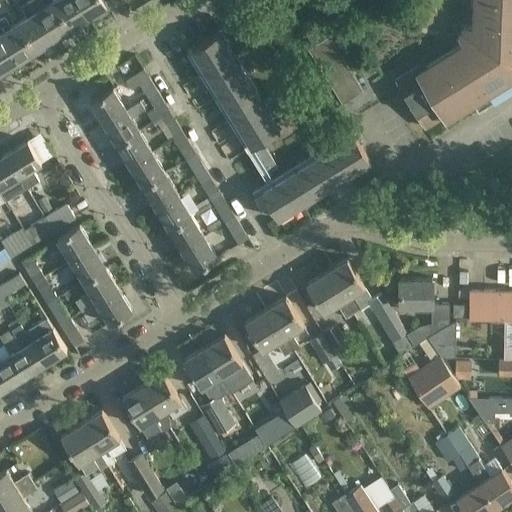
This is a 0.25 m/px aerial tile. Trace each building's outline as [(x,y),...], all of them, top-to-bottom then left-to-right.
[(46,45),(55,39),(31,0),(29,0),(22,5),(28,15),(20,20),(40,54),(48,49),(46,45)] [(43,0),(31,0),(55,39),(64,33),(67,38),(75,32),(54,0),(52,0),(46,4),(43,0)] [(54,0),(75,32),(83,27),(81,23),(90,18),(79,0),(54,0)] [(79,0),(90,18),(99,12),(102,16),(111,11),(104,0),(79,0)] [(313,0),(291,0),(292,8),(314,8),(313,0)] [(415,67),(396,79),(425,127),(444,116),(446,120),(469,106),(473,113),(474,112),(473,111),(478,109),(479,111),(480,110),(496,100),(510,92),(511,91),(506,83),(511,79),(511,71),(511,0),(474,0),(473,26),(465,25),(464,32),(459,35),(463,43),(428,65),(418,71),(415,67)] [(5,15),(0,18),(0,27),(20,60),(29,55),(32,59),(40,54),(20,20),(12,25),(5,15)] [(20,60),(0,27),(0,68),(5,76),(14,70),(11,66),(20,60)] [(220,31),(188,51),(194,62),(199,59),(207,71),(202,74),(208,85),(213,82),(221,94),(216,97),(222,107),(227,104),(235,116),(230,120),(236,130),(241,127),(249,139),(244,142),(248,149),(281,129),(220,31)] [(343,103),(357,94),(364,90),(331,35),(309,48),(343,103)] [(140,83),(147,95),(157,88),(145,68),(126,79),(132,88),(140,83)] [(105,121),(127,108),(114,87),(92,100),(105,121)] [(170,109),(157,88),(147,95),(155,107),(147,112),(152,120),(170,109)] [(140,99),(127,108),(105,121),(118,143),(140,129),(132,115),(145,107),(140,99)] [(158,130),(166,126),(173,137),(183,131),(170,109),(152,120),(158,130)] [(260,184),(253,189),(264,208),(271,204),(279,218),(372,161),(352,128),(341,134),(344,140),(332,147),(329,142),(318,149),(321,154),(309,161),(306,156),(295,163),(298,168),(286,175),(283,170),(272,177),(276,182),(263,189),(260,184)] [(153,150),(140,129),(118,143),(131,164),(153,150)] [(173,137),(186,158),(196,152),(183,131),(173,137)] [(29,139),(7,153),(28,186),(39,179),(33,168),(42,161),(29,139)] [(252,154),(265,175),(278,166),(266,146),(252,154)] [(144,185),(166,171),(153,150),(131,164),(144,185)] [(209,173),(196,152),(186,158),(199,179),(209,173)] [(7,153),(0,156),(0,188),(7,199),(28,186),(7,153)] [(179,192),(166,171),(144,185),(157,206),(179,192)] [(209,173),(199,179),(212,200),(222,194),(209,173)] [(192,213),(179,192),(157,206),(170,227),(192,213)] [(38,199),(45,211),(52,207),(45,194),(38,199)] [(225,222),(236,215),(222,194),(212,200),(225,222)] [(46,215),(47,216),(55,229),(58,227),(76,217),(68,202),(46,215)] [(205,234),(192,213),(170,227),(183,248),(205,234)] [(236,215),(225,222),(238,243),(249,237),(236,215)] [(33,242),(55,229),(47,216),(25,229),(33,242)] [(71,259),(94,245),(80,223),(58,237),(71,259)] [(23,226),(2,238),(13,255),(33,242),(25,229),(24,229),(23,226)] [(218,256),(205,234),(183,248),(196,269),(218,256)] [(0,239),(4,246),(0,248),(0,262),(13,255),(2,238),(0,239)] [(84,280),(107,266),(94,245),(71,259),(84,280)] [(22,260),(35,281),(45,275),(32,254),(22,260)] [(366,286),(359,274),(348,257),(328,270),(354,312),(369,303),(391,341),(393,340),(400,354),(414,345),(407,333),(408,332),(382,291),(372,297),(365,287),(366,286)] [(82,310),(97,301),(120,287),(107,266),(84,280),(91,290),(76,300),(82,310)] [(354,312),(328,270),(307,283),(325,312),(338,304),(346,317),(354,312)] [(0,284),(0,286),(6,296),(26,283),(20,273),(0,284)] [(58,296),(45,275),(35,281),(48,302),(58,296)] [(407,333),(414,345),(428,335),(450,320),(450,303),(433,303),(433,277),(401,278),(401,309),(432,309),(432,322),(420,325),(408,332),(407,333)] [(5,296),(6,296),(0,286),(0,322),(2,321),(0,317),(0,309),(10,304),(5,296)] [(97,301),(100,305),(111,322),(133,309),(120,287),(97,301)] [(470,309),(469,318),(482,318),(482,289),(470,289),(470,309)] [(482,289),(482,318),(507,318),(511,318),(511,289),(508,289),(482,289)] [(266,308),(293,351),(301,346),(292,332),(305,324),(297,312),(287,295),(266,308)] [(58,296),(48,302),(61,323),(71,317),(58,296)] [(466,304),(454,303),(454,315),(466,315),(466,304)] [(285,356),(293,351),(266,308),(246,320),(264,349),(277,341),(285,356)] [(25,375),(46,362),(26,330),(18,317),(8,323),(11,328),(0,334),(11,354),(25,375)] [(71,317),(61,323),(74,345),(84,338),(71,317)] [(428,335),(440,354),(442,356),(455,356),(455,317),(450,320),(428,335)] [(54,327),(53,328),(47,318),(26,330),(46,362),(68,349),(54,327)] [(335,347),(346,341),(335,324),(324,330),(335,347)] [(331,370),(342,363),(322,331),(310,339),(323,361),(325,360),(331,370)] [(226,333),(205,346),(231,388),(239,383),(231,369),(243,362),(236,350),(226,333)] [(205,346),(185,358),(195,375),(202,387),(204,386),(209,395),(212,399),(220,394),(220,395),(226,391),(231,388),(205,346)] [(0,381),(4,388),(25,375),(11,354),(1,360),(0,359),(0,381)] [(440,354),(408,375),(429,407),(462,385),(440,354)] [(511,357),(499,358),(499,374),(511,374),(511,357)] [(471,359),(456,359),(455,375),(457,375),(457,378),(470,378),(471,359)] [(270,386),(260,370),(244,380),(254,395),(270,386)] [(178,422),(175,416),(187,408),(182,399),(164,371),(144,384),(170,427),(178,422)] [(301,422),(325,405),(309,380),(284,397),(301,422)] [(163,431),(170,427),(144,384),(123,396),(141,425),(148,437),(161,428),(163,431)] [(333,407),(341,402),(331,387),(323,392),(333,407)] [(203,404),(220,433),(222,431),(234,424),(236,423),(220,395),(220,394),(212,399),(203,404)] [(511,396),(478,396),(469,397),(486,421),(492,421),(495,421),(495,411),(511,411),(511,396)] [(320,414),(326,421),(336,415),(330,407),(320,414)] [(103,409),(82,422),(109,464),(117,459),(114,455),(126,447),(121,438),(113,426),(103,409)] [(217,436),(203,413),(189,422),(213,458),(210,461),(218,473),(234,464),(224,448),(217,436)] [(280,435),(271,421),(257,429),(266,444),(280,435)] [(511,436),(505,441),(492,421),(486,421),(502,444),(511,459),(511,436)] [(82,422),(62,434),(73,451),(80,463),(85,471),(87,470),(88,472),(98,465),(101,469),(109,464),(82,422)] [(222,431),(224,435),(236,428),(234,424),(222,431)] [(460,426),(449,433),(449,434),(469,464),(474,472),(480,481),(497,507),(511,497),(511,480),(508,476),(502,466),(491,473),(460,426)] [(462,468),(469,464),(449,434),(448,435),(444,430),(435,436),(438,439),(434,442),(447,462),(452,458),(460,469),(462,468)] [(296,444),(278,455),(291,477),(310,466),(296,444)] [(309,448),(319,462),(324,459),(315,444),(309,448)] [(164,486),(143,451),(128,460),(149,495),(164,486)] [(374,465),(362,471),(377,504),(389,499),(374,465)] [(0,500),(34,480),(29,472),(15,481),(7,468),(0,472),(0,500)] [(75,478),(83,490),(91,503),(95,509),(100,506),(107,501),(87,470),(75,478)] [(474,472),(451,488),(457,496),(463,505),(467,511),(489,511),(497,507),(480,481),(474,472)] [(442,474),(432,480),(443,497),(453,491),(442,474)] [(71,479),(54,489),(61,502),(78,491),(71,479)] [(34,480),(0,500),(0,511),(27,511),(32,509),(24,496),(38,488),(34,480)] [(360,483),(346,492),(359,511),(379,511),(374,504),(364,489),(360,483)] [(399,483),(390,488),(395,495),(403,507),(406,511),(438,511),(437,509),(435,510),(424,494),(414,500),(411,502),(399,483)] [(65,511),(74,511),(91,503),(83,490),(61,504),(65,511)] [(166,492),(156,499),(165,511),(166,511),(176,506),(166,492)] [(182,492),(172,499),(176,505),(186,499),(182,492)] [(359,511),(346,492),(332,501),(339,511),(359,511)] [(284,511),(273,494),(259,503),(265,511),(284,511)] [(395,495),(387,500),(395,511),(406,511),(403,507),(395,495)]
